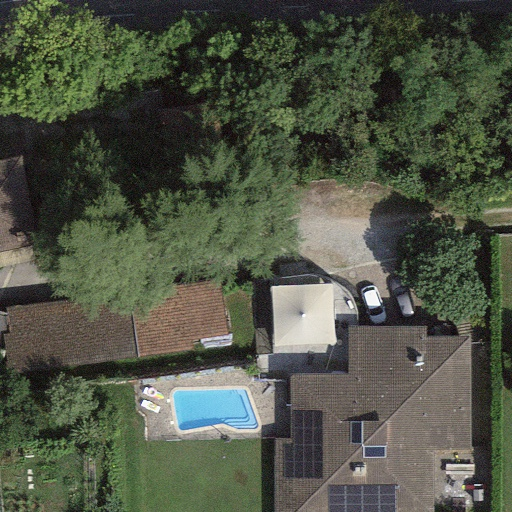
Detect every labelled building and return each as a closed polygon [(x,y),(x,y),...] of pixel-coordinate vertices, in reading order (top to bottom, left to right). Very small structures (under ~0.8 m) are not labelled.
[(0,252),(37,244),(16,157),(0,160),(0,252)] [(340,341),(338,277),(265,280),(268,344),(340,341)] [(224,336),(217,279),(3,307),(7,335),(0,335),(0,336),(5,376),(191,351),(189,341),(224,336)] [(346,375),(287,375),(288,437),(270,437),(270,511),(429,511),(430,451),(468,451),(468,338),(425,338),(425,328),(345,328),(346,375)] [(273,365),(338,364),(337,346),(273,346),(273,365)]
